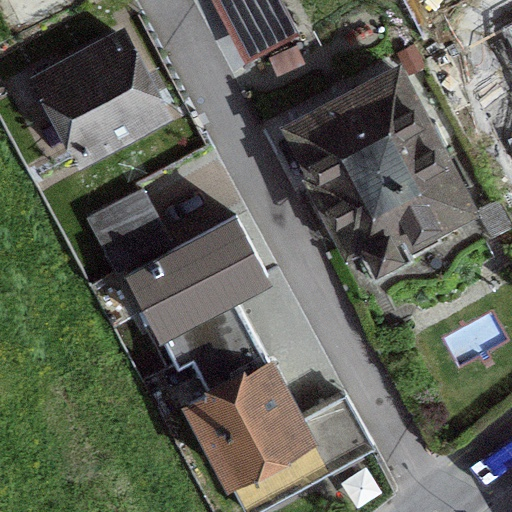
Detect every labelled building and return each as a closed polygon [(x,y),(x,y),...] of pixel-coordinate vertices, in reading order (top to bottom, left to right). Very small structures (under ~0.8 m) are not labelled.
[(8,0),(4,3),(17,29),(64,5),(61,0),(8,0)] [(205,0),(237,60),(298,29),(282,0),(205,0)] [(50,104),(79,157),(159,115),(118,39),(60,71),(47,67),(34,74),(30,87),(37,99),(50,104)] [(443,53),(421,65),(450,119),(467,110),(457,92),(462,89),(443,53)] [(316,186),(303,193),(316,218),(329,211),(347,244),(352,242),(371,277),(438,242),(429,225),(463,207),(394,75),(292,128),(317,177),(313,179),(316,186)] [(86,220),(114,273),(167,244),(139,192),(86,220)] [(188,406),(245,511),(248,511),(369,446),(342,397),(298,421),(230,294),(262,277),(232,221),(128,277),(176,365),(190,358),(210,395),(188,406)]
